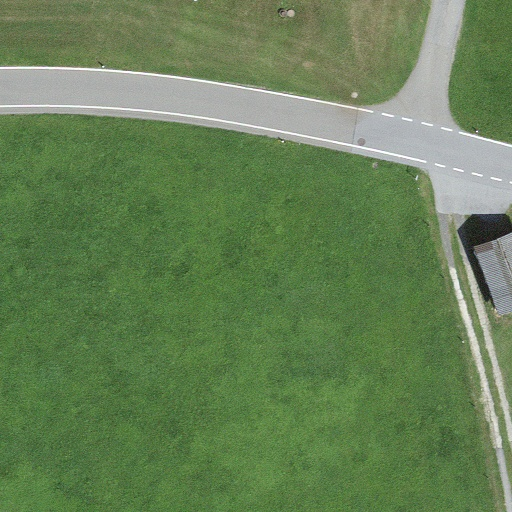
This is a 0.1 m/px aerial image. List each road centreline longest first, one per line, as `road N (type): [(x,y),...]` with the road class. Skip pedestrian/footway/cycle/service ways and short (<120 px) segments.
road 1 (tertiary): [(416,142),(191,104),(63,89),(0,93)]
road 2 (track): [(416,142),(511,486)]
road 3 (unclassified): [(416,142),(451,0)]
